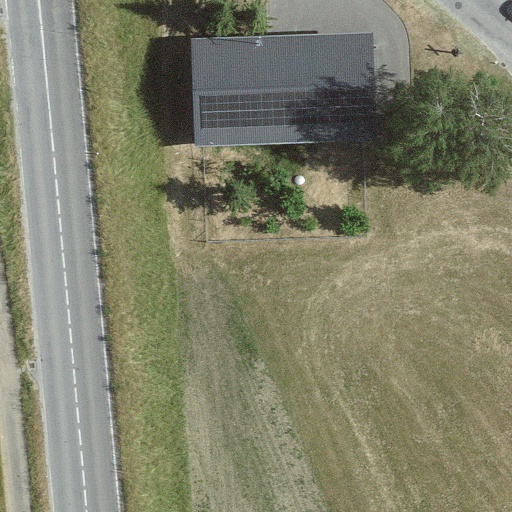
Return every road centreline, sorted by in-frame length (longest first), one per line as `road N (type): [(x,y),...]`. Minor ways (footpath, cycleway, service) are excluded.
road 1 (primary): [(36,0),(84,511)]
road 2 (track): [(0,335),(19,511)]
